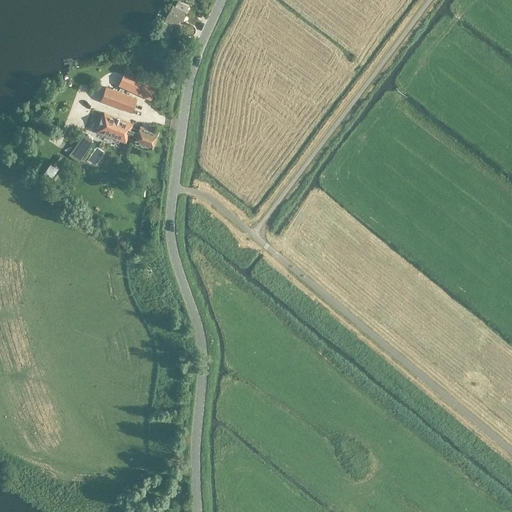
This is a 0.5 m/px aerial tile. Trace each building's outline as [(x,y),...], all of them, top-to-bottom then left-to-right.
[(186,12),(190,5),(178,0),(175,6),(173,5),(162,28),(170,32),(174,25),(177,27),(178,27),(180,26),(180,25),(180,24),(180,23),(179,22),(180,20),(183,21),(187,12),(186,12)] [(147,75),(143,73),(127,66),(120,86),(152,100),(157,86),(145,80),(147,75)] [(131,112),(136,98),(106,86),(101,101),(131,112)] [(125,142),(132,123),(103,112),(96,131),(125,142)] [(131,127),(127,138),(135,141),(135,142),(151,148),(157,132),(141,127),(139,130),(131,127)] [(79,162),(94,141),(83,134),(69,155),(79,162)]
